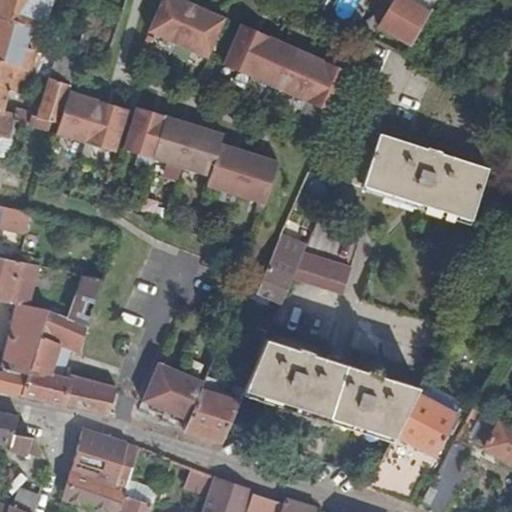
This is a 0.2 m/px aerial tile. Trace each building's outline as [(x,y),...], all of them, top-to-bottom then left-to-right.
[(0,0),(0,21),(42,32),(45,33),(55,0),(0,0)] [(227,23),(174,0),(165,0),(150,36),(209,62),(227,23)] [(412,49),(440,0),(397,0),(380,30),(412,49)] [(42,32),(0,21),(0,62),(33,71),(38,53),(35,53),(42,32)] [(336,118),(354,77),(243,28),(225,69),(336,118)] [(406,59),(412,49),(380,30),(373,42),(406,59)] [(33,71),(0,62),(0,113),(5,115),(11,92),(26,97),(33,74),(52,80),(41,119),(18,112),(17,118),(16,123),(24,125),(51,133),(54,123),(61,126),(63,118),(64,118),(79,66),(38,53),(33,71)] [(5,115),(0,113),(0,166),(0,167),(2,161),(7,161),(10,154),(14,141),(12,140),(16,123),(17,118),(5,115)] [(57,139),(61,126),(54,123),(51,133),(24,125),(20,136),(40,143),(44,135),(57,139)] [(382,138),(366,187),(473,223),(489,173),(443,157),(444,156),(429,151),(429,153),(382,138)] [(0,208),(0,232),(30,239),(37,217),(0,208)] [(315,234),(290,223),(288,228),(283,239),(308,249),(315,234)] [(305,255),(308,249),(283,239),(271,269),(259,296),(258,297),(282,308),(295,281),(305,255)] [(305,255),(295,281),(344,295),(352,270),(305,255)] [(0,261),(0,304),(11,306),(21,266),(0,261)] [(31,268),(21,266),(11,306),(20,308),(21,306),(31,268)] [(453,328),(465,304),(371,275),(363,301),(453,328)] [(87,330),(104,284),(74,277),(60,317),(87,330)] [(25,399),(52,314),(52,312),(21,306),(20,308),(2,375),(0,374),(0,393),(0,394),(24,399),(25,399)] [(95,333),(87,330),(60,317),(52,314),(25,399),(65,410),(65,409),(109,418),(117,392),(116,392),(71,380),(70,384),(53,378),(62,350),(81,358),(83,355),(123,371),(130,348),(95,335),(95,333)] [(314,414),(331,359),(314,353),(314,352),(300,347),(300,349),(268,339),(244,392),(246,393),(314,414)] [(349,365),(331,359),(314,414),(332,420),(349,365)] [(396,440),(418,397),(422,389),(384,377),(385,374),(379,372),(381,366),(376,365),(374,370),(369,369),(368,372),(349,365),(332,420),(396,440)] [(188,429),(206,386),(161,366),(145,405),(154,409),(152,414),(165,419),(167,414),(176,418),(174,423),(188,429)] [(246,393),(244,392),(237,390),(231,402),(214,396),(219,384),(208,380),(206,386),(188,429),(186,434),(222,446),(246,393)] [(370,493),(412,506),(458,419),(418,397),(396,440),(370,493)] [(9,449),(42,461),(44,456),(35,441),(16,437),(20,419),(0,415),(0,446),(9,448),(9,449)] [(511,467),(511,431),(489,418),(475,444),(486,450),(485,452),(511,467)] [(117,488),(128,446),(85,431),(73,474),(117,488)] [(420,510),(423,511),(447,511),(472,467),(464,463),(470,453),(456,445),(420,510)] [(126,500),(142,450),(128,446),(117,488),(73,474),(65,502),(72,504),(94,511),(121,511),(126,500)] [(211,501),(218,482),(194,472),(187,492),(211,501)] [(264,511),(268,503),(253,498),(254,494),(218,482),(211,501),(206,511),(264,511)] [(36,511),(40,501),(21,494),(15,511),(36,511)] [(0,511),(10,511),(11,511),(11,510),(2,507),(5,498),(0,496),(0,511)] [(153,511),(154,509),(126,500),(121,511),(153,511)] [(316,511),(317,511),(287,502),(284,508),(282,511),(316,511)] [(282,511),(284,508),(268,503),(264,511),(282,511)]
